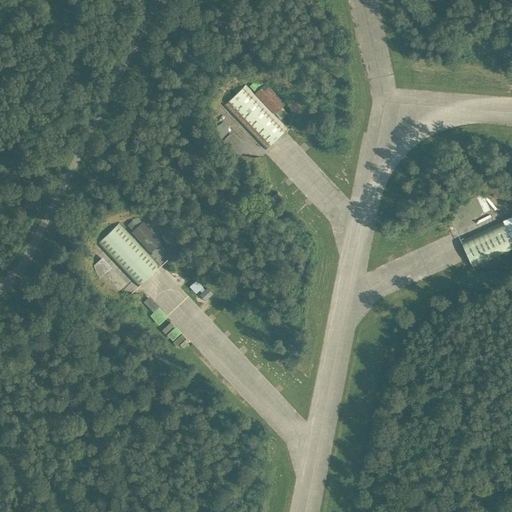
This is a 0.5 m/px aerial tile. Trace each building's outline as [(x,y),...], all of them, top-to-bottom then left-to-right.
[(265,83),(253,94),(273,115),(285,104),(265,83)] [(245,85),(223,106),(265,150),(274,141),(287,129),(273,115),(253,94),(245,85)] [(126,225),(132,231),(141,222),(136,216),(126,225)] [(511,216),(502,221),(511,242),(511,216)] [(511,242),(502,221),(460,240),(464,249),(473,268),(511,249),(511,242)] [(160,266),(117,222),(95,244),(137,288),(148,277),(160,266)] [(132,231),(131,232),(150,253),(151,252),(160,244),(161,243),(142,222),(141,222),(132,231)] [(160,244),(151,252),(156,258),(165,249),(160,244)] [(93,266),(118,291),(128,281),(103,255),(93,266)] [(192,284),(196,292),(205,288),(200,279),(192,284)] [(207,301),(215,293),(209,287),(201,295),(207,301)] [(151,296),(146,301),(156,311),(152,315),(161,325),(170,316),(151,296)] [(184,348),(191,339),(172,322),(165,330),(176,341),(176,340),(184,348)]
